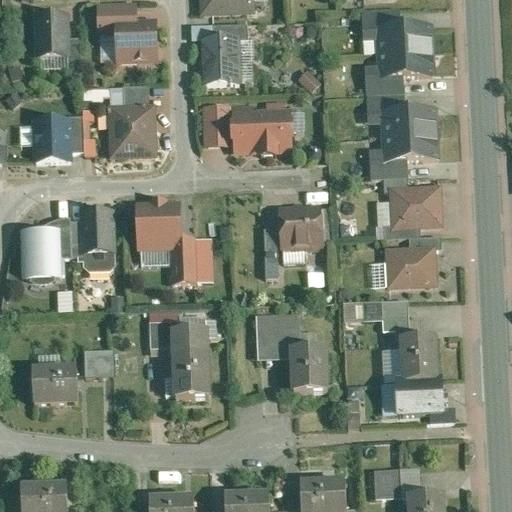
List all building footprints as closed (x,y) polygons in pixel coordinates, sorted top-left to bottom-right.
[(202,0),(203,18),(253,16),(252,0),(202,0)] [(136,10),(100,11),(101,38),(119,37),(118,28),(136,28),(136,10)] [(399,13),(364,15),(365,36),(380,35),(379,34),(400,33),(399,13)] [(67,20),(38,21),(39,61),(68,60),(69,60),(68,43),(67,20)] [(136,28),(118,28),(119,37),(120,66),(157,65),(155,27),(136,28)] [(249,28),(213,30),(213,45),(238,44),(238,45),(249,44),(249,28)] [(400,33),(379,34),(380,35),(381,58),(432,56),(431,32),(400,33)] [(81,43),(68,43),(69,60),(68,60),(68,71),(82,71),(81,43)] [(238,45),(238,44),(213,45),(204,45),(206,89),(240,88),(238,45)] [(432,56),(381,58),(382,81),(382,82),(403,81),(433,80),(432,56)] [(403,81),(382,82),(382,81),(367,82),(368,101),(404,99),(403,81)] [(149,90),(124,91),(124,113),(150,112),(149,90)] [(404,99),(368,101),(369,120),(384,119),(384,118),(405,117),(404,99)] [(124,113),(111,113),(113,162),(156,160),(154,112),(150,112),(124,113)] [(229,113),(207,113),(207,127),(229,127),(229,113)] [(286,117),(250,118),(250,113),(238,113),(240,155),(262,155),(262,159),(276,159),(276,154),(287,154),(287,151),(290,148),(290,141),(287,138),(286,117)] [(405,117),(384,118),(384,119),(385,142),(436,140),(435,116),(405,117)] [(85,157),(84,121),(69,121),(69,125),(70,125),(71,157),(85,157)] [(69,125),(36,126),(37,166),(71,165),(71,157),(70,125),(69,125)] [(436,140),(385,142),(387,165),(387,166),(408,165),(438,164),(436,140)] [(9,149),(0,148),(0,167),(8,168),(9,149)] [(408,165),(387,166),(387,165),(372,166),(373,185),(385,184),(409,183),(408,165)] [(409,183),(385,184),(385,197),(393,197),(393,196),(409,195),(409,183)] [(409,195),(393,196),(393,197),(395,231),(395,232),(421,230),(441,229),(439,193),(409,195)] [(179,210),(139,212),(141,254),(172,253),(181,252),(181,244),(179,210)] [(113,217),(101,217),(100,214),(100,213),(85,214),(85,218),(83,218),(83,226),(85,258),(86,258),(91,257),(96,261),(104,261),(108,257),(114,257),(114,256),(113,217)] [(320,213),(281,215),(283,252),(307,251),(310,254),(318,253),(321,250),(322,250),(320,213)] [(63,227),(58,229),(59,263),(72,262),(71,226),(63,227)] [(83,226),(71,226),(72,262),(86,261),(86,258),(85,258),(83,226)] [(47,234),(42,238),(39,241),(31,241),(26,247),(27,283),(32,283),(37,285),(41,286),(46,286),(50,284),(54,282),(60,282),(59,263),(58,229),(52,231),(47,234)] [(421,230),(395,232),(395,231),(385,231),(386,244),(410,243),(422,242),(421,230)] [(279,267),(278,233),(265,234),(266,267),(279,267)] [(422,242),(410,243),(411,255),(434,254),(435,255),(442,254),(442,241),(422,242)] [(181,244),(181,252),(172,253),(173,289),(198,288),(197,244),(181,244)] [(411,255),(389,256),(390,292),(436,290),(435,255),(434,254),(411,255)] [(171,256),(136,257),(137,270),(172,268),(171,256)] [(108,257),(104,261),(96,261),(91,257),(86,258),(86,261),(86,271),(91,275),(110,274),(114,270),(114,257),(108,257)] [(279,267),(266,267),(267,283),(280,283),(279,267)] [(380,267),(367,268),(369,293),(382,292),(380,267)] [(409,306),(383,307),(383,321),(410,319),(409,306)] [(410,319),(383,321),(384,337),(410,335),(410,319)] [(284,321),(257,321),(257,348),(284,348),(284,321)] [(301,321),(284,321),(284,348),(301,348),(301,321)] [(183,337),(182,325),(166,326),(167,352),(175,352),(183,352),(183,337)] [(167,352),(166,326),(152,326),(152,352),(167,352)] [(207,336),(183,337),(183,352),(175,352),(176,382),(167,383),(167,400),(176,400),(176,403),(209,402),(207,336)] [(436,342),(403,344),(405,388),(438,386),(436,342)] [(326,352),(293,354),(295,398),(328,397),(326,352)] [(114,354),(85,355),(86,381),(115,380),(114,354)] [(76,374),(33,375),(34,408),(77,407),(76,374)] [(438,386),(405,388),(398,388),(400,420),(443,418),(443,408),(444,408),(444,399),(443,399),(442,386),(438,386)] [(400,474),(374,475),(375,504),(401,503),(400,474)] [(345,511),(345,487),(300,489),(301,511),(345,511)] [(67,511),(68,493),(24,493),(24,511),(67,511)] [(443,511),(443,499),(410,501),(410,511),(443,511)] [(269,511),(269,500),(225,502),(225,511),(269,511)] [(194,511),(194,503),(149,505),(149,511),(194,511)]
